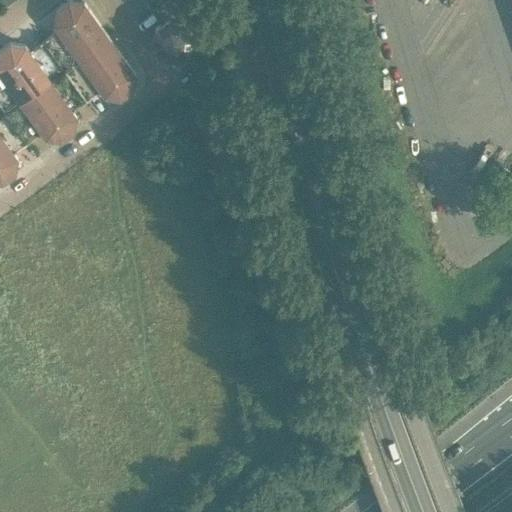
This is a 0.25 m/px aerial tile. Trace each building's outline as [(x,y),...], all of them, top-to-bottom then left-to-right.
[(110,37),(84,1),(76,0),(66,0),(56,8),(53,23),(58,29),(43,39),(65,69),(110,37)] [(188,27),(203,16),(191,0),(161,0),(150,8),(161,22),(155,26),(152,41),(161,54),(177,57),(190,48),(192,32),(188,27)] [(135,73),(110,37),(65,69),(86,99),(100,89),(105,95),(120,97),(133,88),(135,73)] [(0,102),(6,111),(65,69),(43,39),(29,49),(25,43),(10,41),(0,47),(0,102)] [(72,109),(86,99),(65,69),(6,111),(27,141),(41,131),(46,137),(61,139),(74,130),(76,115),(72,109)] [(13,151),(27,141),(6,111),(0,115),(0,181),(2,181),(15,172),(17,157),(13,151)]
